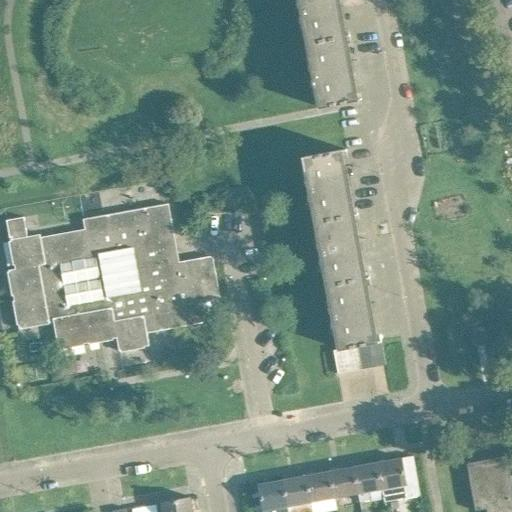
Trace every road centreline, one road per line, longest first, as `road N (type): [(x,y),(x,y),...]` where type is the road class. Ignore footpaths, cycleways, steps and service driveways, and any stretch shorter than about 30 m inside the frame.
road 1 (unclassified): [(429,416),(400,264),(397,100),(382,0)]
road 2 (residential): [(209,452),(429,416)]
road 3 (residential): [(0,490),(209,452)]
